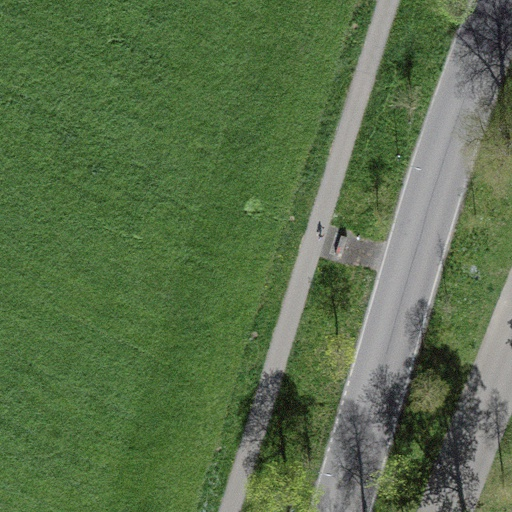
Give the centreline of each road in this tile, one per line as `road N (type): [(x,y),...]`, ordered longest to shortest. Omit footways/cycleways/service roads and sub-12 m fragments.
road 1 (tertiary): [(503,0),(460,111),(338,511)]
road 2 (trunk): [(511,336),(0,214)]
road 3 (trunk): [(0,272),(412,368)]
